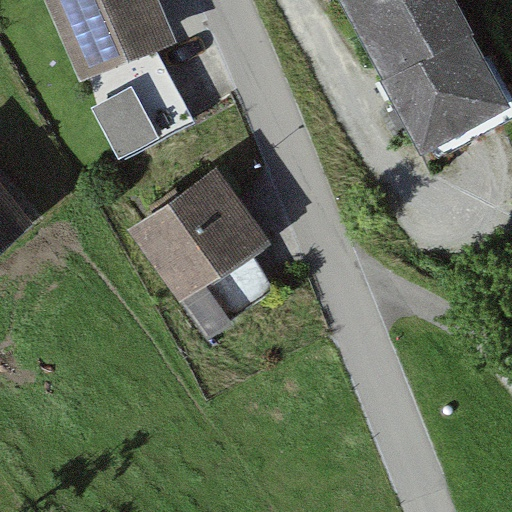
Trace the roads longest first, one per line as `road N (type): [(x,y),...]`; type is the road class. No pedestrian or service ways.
road 1 (unclassified): [(224,0),(435,511)]
road 2 (track): [(343,286),(439,311),(492,345),(511,372)]
